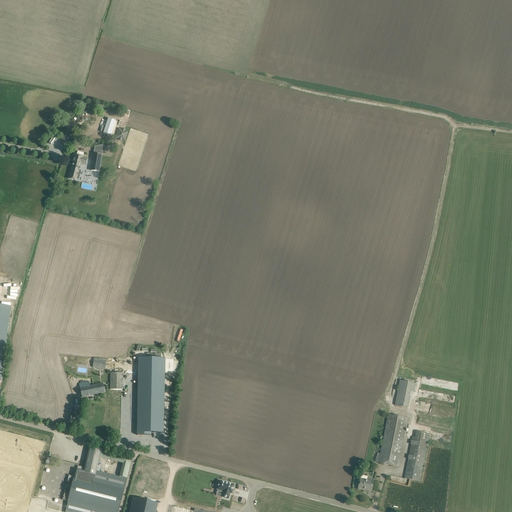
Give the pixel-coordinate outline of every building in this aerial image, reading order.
[(122,140),(122,141),(125,141),(128,131),(125,131),(125,129),(121,128),(121,129),(118,128),(115,138),(118,139),(118,140),(121,141),(122,140)] [(99,172),(101,162),(102,155),(93,154),(90,170),(99,172)] [(68,179),(73,180),(76,181),(81,164),(85,165),(87,159),(83,158),(84,157),(74,155),(68,179)] [(158,354),(159,329),(91,328),(91,357),(153,358),(153,354),(158,354)] [(135,427),(135,433),(149,433),(149,428),(164,428),(165,361),(137,361),(136,427),(135,427)] [(110,372),(110,389),(122,389),(123,373),(110,372)] [(416,384),(400,381),(395,404),(395,406),(406,409),(410,392),(414,392),(416,384)] [(105,392),(104,387),(103,383),(90,386),(89,382),(79,384),(80,392),(81,397),(105,392)] [(408,419),(388,415),(381,453),(378,453),(377,456),(376,456),(375,462),(399,466),(408,419)] [(413,437),(406,471),(422,474),(425,458),(428,441),(429,440),(415,438),(413,437)] [(130,463),(127,457),(106,451),(100,450),(90,448),(89,452),(85,467),(78,466),(74,478),(73,477),(68,499),(67,501),(68,502),(65,511),(117,511),(127,478),(129,467),(130,463)] [(206,477),(202,493),(200,492),(199,499),(209,501),(213,478),(206,477)] [(372,491),(373,486),(374,482),(360,479),(360,484),(359,489),(366,490),(372,491)] [(219,481),(216,490),(223,492),(222,497),(228,499),(230,493),(232,494),(234,485),(219,481)] [(133,498),(130,508),(148,511),(154,511),(157,503),(133,498)] [(173,502),(170,511),(191,511),(193,507),(173,502)]
